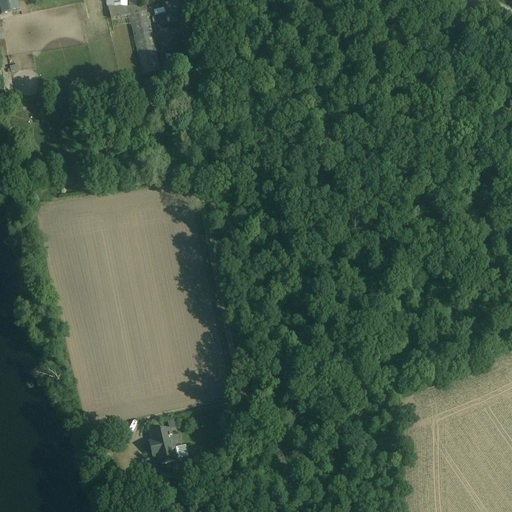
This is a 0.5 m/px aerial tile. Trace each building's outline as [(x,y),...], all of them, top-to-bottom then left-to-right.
[(36,0),(0,0),(0,10),(2,17),(39,8),(36,0)] [(114,0),(114,8),(142,7),(141,0),(114,0)] [(114,8),(108,8),(110,14),(111,20),(148,12),(146,6),(142,7),(114,8)] [(148,12),(111,20),(116,40),(125,80),(161,71),(148,12)] [(162,26),(168,24),(166,13),(160,14),(162,26)] [(119,428),(108,430),(110,438),(121,435),(119,428)] [(169,431),(152,435),(153,440),(157,456),(156,456),(157,462),(162,465),(176,462),(175,458),(173,449),(176,449),(174,442),(171,443),(169,431)] [(179,459),(189,456),(186,445),(176,448),(179,459)] [(158,467),(149,469),(153,483),(162,481),(158,467)]
